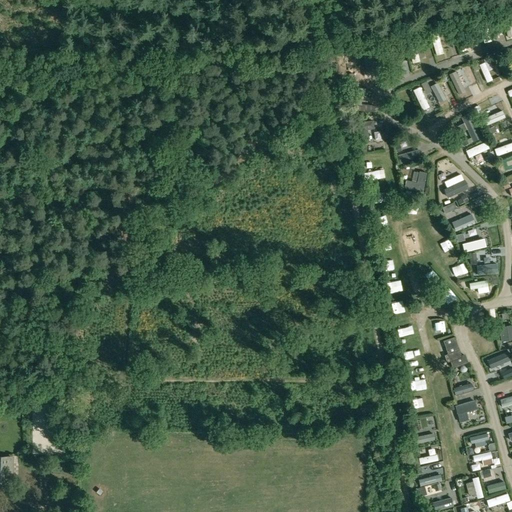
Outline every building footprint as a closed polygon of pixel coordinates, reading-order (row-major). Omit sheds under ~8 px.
[(491,14),(491,15),(494,24),(499,22),(497,13),(496,13),(491,14)] [(445,34),(437,35),(439,57),(447,56),(445,34)] [(418,40),(412,42),(418,64),(424,62),(418,40)] [(401,71),(399,52),(393,52),(394,71),(401,71)] [(498,81),(492,62),(484,64),(489,83),(498,81)] [(461,72),(454,74),(459,91),(466,89),(461,72)] [(447,108),(452,107),(446,88),(440,89),(447,108)] [(428,113),(433,110),(425,93),(420,96),(428,113)] [(466,115),(475,143),(485,139),(476,112),(466,115)] [(473,158),(493,150),(490,142),(470,150),(473,158)] [(423,151),(402,152),(403,162),(424,160),(423,151)] [(427,173),(420,171),(417,182),(406,180),(405,187),(423,192),(427,173)] [(465,174),(446,184),(452,198),(472,189),(465,174)] [(481,289),(483,294),(494,292),(491,279),(473,283),(475,290),(481,289)] [(511,324),(500,326),(502,340),(511,339),(511,324)] [(453,368),(468,363),(465,354),(462,355),(455,336),(443,341),(453,368)] [(496,376),(511,371),(511,358),(511,356),(492,361),(496,376)] [(464,367),(466,373),(473,371),(471,365),(464,367)] [(473,390),(471,383),(454,388),(456,395),(473,390)] [(474,400),(455,406),(460,422),(469,419),(467,411),(477,408),(474,400)] [(492,444),(491,434),(474,437),(475,447),(492,444)] [(488,462),(489,465),(497,463),(496,458),(495,451),(475,455),(477,464),(488,462)] [(11,472),(12,457),(0,456),(0,475),(7,476),(7,472),(11,472)] [(424,464),(438,463),(437,456),(423,458),(424,464)] [(429,485),(445,482),(444,475),(427,478),(429,485)] [(477,482),(471,483),(475,497),(479,495),(481,500),(488,498),(482,477),(476,479),(477,482)] [(444,500),(431,502),(432,511),(443,511),(450,511),(449,509),(456,508),(454,492),(443,494),(444,500)] [(511,494),(511,493),(490,500),(493,509),(511,502),(511,494)]
